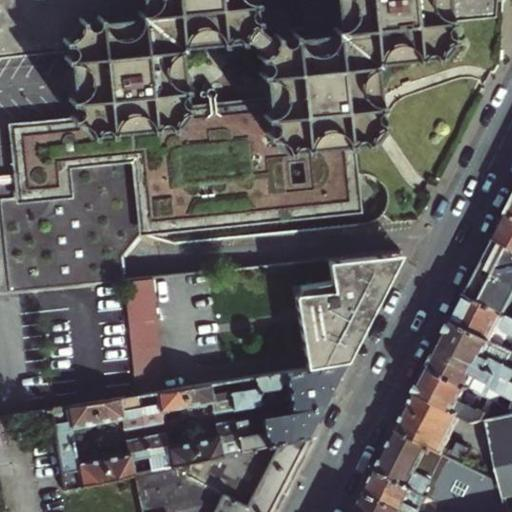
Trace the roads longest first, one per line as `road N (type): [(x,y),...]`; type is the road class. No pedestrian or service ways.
road 1 (tertiary): [(510,125),(312,511)]
road 2 (unknown): [(374,390),(485,435)]
